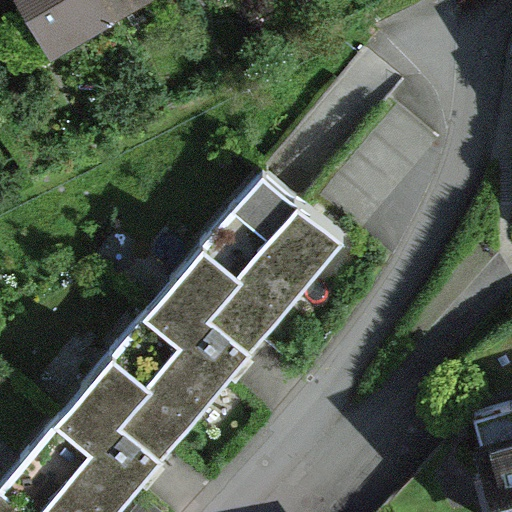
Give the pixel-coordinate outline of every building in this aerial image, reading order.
[(31,0),(56,40),(111,7),(107,0),(31,0)] [(391,187),(434,136),(397,104),(353,155),(391,187)] [(264,179),(127,344),(205,409),(342,245),(264,179)] [(0,495),(0,511),(119,511),(205,409),(127,344),(0,495)] [(511,511),(511,420),(481,428),(502,511),(511,511)]
